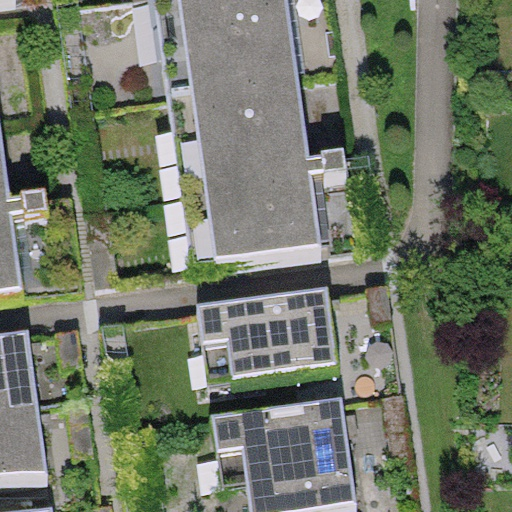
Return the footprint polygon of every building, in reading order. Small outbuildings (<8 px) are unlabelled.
[(292,0),(165,0),(179,112),(304,98),(292,0)] [(324,270),(304,98),(179,112),(199,285),(324,270)] [(1,143),(0,142),(0,314),(21,312),(1,143)] [(340,383),(330,308),(207,324),(216,398),(340,383)] [(0,429),(39,425),(30,355),(0,358),(0,429)] [(356,511),(345,419),(219,434),(228,511),(356,511)] [(0,500),(47,494),(39,425),(0,429),(0,500)]
